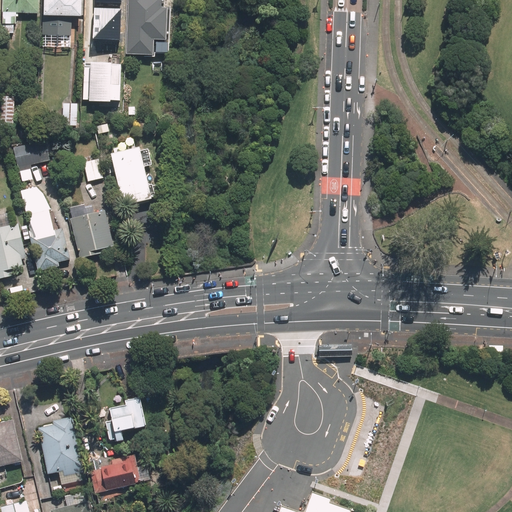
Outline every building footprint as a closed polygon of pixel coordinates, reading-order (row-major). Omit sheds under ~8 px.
[(40,0),(3,0),(3,25),(17,25),(17,14),(40,15),(40,0)] [(72,37),(73,17),(84,17),(84,0),(46,0),(46,5),(45,5),(45,36),(72,37)] [(109,0),(91,0),(91,7),(86,7),(85,42),(104,42),(104,52),(121,53),(123,8),(110,8),(109,0)] [(130,0),(129,55),(155,56),(155,41),(168,41),(169,9),(165,9),(165,0),(130,0)] [(15,128),(16,96),(3,96),(2,128),(15,128)] [(78,105),(64,105),(64,120),(78,120),(78,105)] [(100,135),(111,133),(109,125),(98,127),(100,135)] [(47,141),(15,148),(20,173),(32,170),(31,166),(51,162),(47,141)] [(141,147),(111,154),(123,206),(153,199),(141,147)] [(101,160),(85,163),(89,182),(105,179),(101,160)] [(106,210),(70,219),(80,259),(103,253),(102,249),(115,246),(106,210)] [(0,227),(0,279),(15,276),(13,270),(24,267),(23,260),(27,259),(19,223),(0,227)] [(49,227),(29,231),(38,272),(60,267),(59,263),(71,260),(64,229),(50,232),(49,227)] [(147,427),(141,397),(125,400),(126,405),(110,408),(112,416),(105,418),(110,440),(116,439),(116,442),(125,440),(123,431),(147,427)] [(39,428),(40,430),(49,474),(60,472),(61,477),(85,472),(73,417),(54,421),(55,425),(39,428)] [(0,466),(24,460),(13,419),(0,422),(0,466)] [(90,469),(97,491),(141,479),(134,451),(112,457),(114,462),(90,469)] [(304,511),(301,511),(282,505),(278,511),(351,511),(352,510),(356,511),(361,511),(331,501),(332,498),(313,491),(304,511)] [(2,511),(33,511),(30,498),(1,504),(2,511)] [(93,511),(90,499),(52,507),(52,511),(93,511)]
